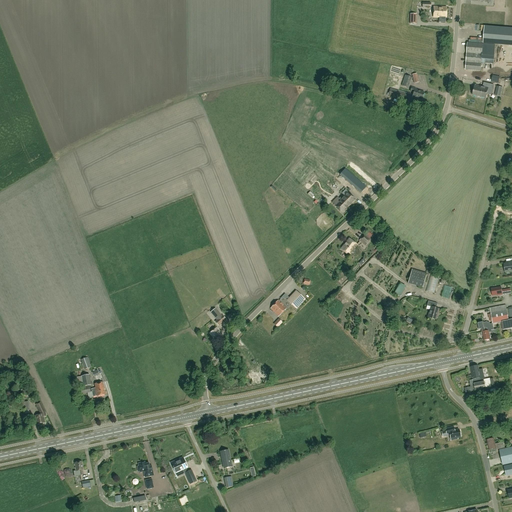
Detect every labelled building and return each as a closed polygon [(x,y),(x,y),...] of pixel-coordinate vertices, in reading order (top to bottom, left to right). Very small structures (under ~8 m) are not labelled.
[(432,16),(446,18),(447,7),(433,6),(432,16)] [(511,45),(511,28),(485,26),(483,43),(511,45)] [(493,64),(495,46),(468,43),(465,70),(481,71),(481,64),(485,64),(485,63),(493,64)] [(405,75),(402,86),(409,88),(412,78),(405,75)] [(498,84),(500,77),(492,75),(491,82),(498,84)] [(472,95),(479,97),(482,87),(480,86),(480,88),(474,87),(472,95)] [(421,100),(424,92),(415,90),(416,89),(411,87),(410,91),(413,92),(412,97),(421,100)] [(490,92),(491,89),(482,87),(479,97),(486,99),(488,91),(490,92)] [(407,102),(409,94),(390,89),(388,96),(407,102)] [(369,156),(367,160),(353,154),(350,160),(351,161),(349,166),(369,174),(375,159),(369,156)] [(340,175),(342,176),(348,182),(358,190),(357,191),(361,194),(366,187),(345,169),(340,175)] [(333,191),(341,184),(335,177),(332,179),(329,180),(328,181),(327,177),(325,175),(324,176),(319,177),(318,174),(317,172),(311,177),(312,181),(316,180),(316,181),(322,189),(328,187),(328,188),(329,190),(327,190),(329,194),(333,191)] [(341,199),(348,207),(355,200),(348,193),(341,199)] [(348,207),(341,199),(334,206),(342,213),(348,207)] [(365,246),(371,239),(365,234),(359,241),(365,246)] [(358,249),(355,247),(357,245),(349,239),(341,249),(349,255),(351,253),(353,255),(358,249)] [(412,269),(408,284),(422,288),(427,273),(412,269)] [(510,289),(506,290),(502,290),(501,287),(491,289),(493,296),(497,295),(497,296),(503,295),(503,294),(511,293),(510,289)] [(296,291),(287,301),(296,309),(305,300),(296,291)] [(278,300),(274,304),(283,313),(287,309),(278,300)] [(436,320),(439,309),(436,308),(437,304),(428,301),(427,306),(431,307),(428,317),(436,320)] [(283,313),(274,304),(270,308),(279,317),(283,313)] [(511,319),(509,320),(506,305),(490,308),(493,323),(501,322),(503,330),(511,328),(511,319)] [(218,319),(215,322),(218,326),(226,319),(222,315),(222,316),(215,308),(211,311),(218,319)] [(277,328),(282,323),(279,319),(274,324),(277,328)] [(490,339),(489,333),(492,332),(491,330),(494,330),(493,324),(490,324),(489,323),(487,323),(487,322),(483,323),(483,322),(477,324),(479,330),(481,329),(482,332),(481,332),(482,337),(483,336),(484,341),(490,339)] [(216,341),(223,335),(217,327),(209,333),(216,341)] [(84,370),(92,367),(88,357),(81,360),(84,370)] [(471,367),(471,368),(473,380),(475,390),(485,388),(485,387),(491,386),(490,379),(485,380),(483,369),(478,370),(478,366),(477,366),(471,368),(471,367)] [(90,385),(92,385),(89,374),(81,376),(83,386),(83,387),(90,385)] [(77,387),(83,386),(81,376),(75,378),(77,387)] [(83,393),(83,394),(91,392),(90,385),(83,387),(82,387),(82,388),(76,389),(77,394),(83,393)] [(92,389),(93,397),(97,396),(106,395),(105,389),(96,390),(96,388),(92,389)] [(23,411),(30,410),(29,401),(21,402),(23,411)] [(44,417),(46,416),(45,411),(41,403),(36,405),(41,414),(35,416),(37,425),(45,423),(44,417)] [(447,434),(449,433),(451,440),(457,438),(460,437),(459,430),(454,431),(453,426),(445,428),(447,434)] [(496,449),(505,447),(503,442),(495,444),(494,439),(487,440),(489,450),(490,453),(491,453),(491,454),(492,454),(493,454),(493,453),(497,452),(496,449)] [(503,465),(511,463),(511,447),(499,450),(503,465)] [(224,468),(232,467),(228,450),(221,452),(224,468)] [(172,463),(176,473),(184,469),(185,473),(190,484),(197,481),(192,470),(188,472),(186,468),(187,468),(183,459),(176,463),(176,461),(172,463)] [(80,475),(84,475),(83,470),(82,462),(75,463),(76,471),(73,471),(74,477),(80,476),(80,475)] [(151,475),(153,474),(151,466),(150,467),(149,464),(145,465),(144,462),(138,464),(139,467),(137,467),(138,471),(140,471),(140,472),(144,471),(145,477),(151,476),(151,475)]
